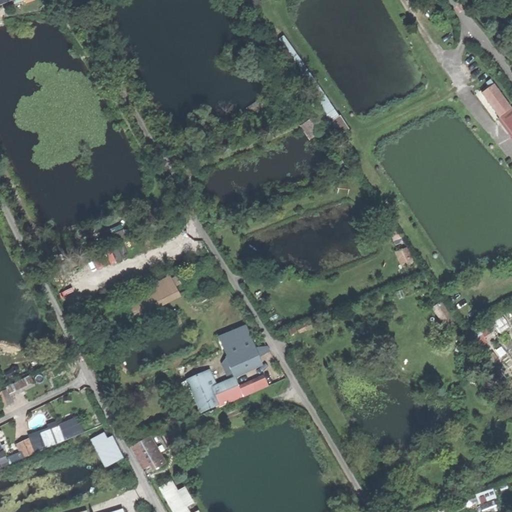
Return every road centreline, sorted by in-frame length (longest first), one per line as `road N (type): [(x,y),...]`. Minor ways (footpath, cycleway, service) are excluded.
road 1 (track): [(378,511),(72,0)]
road 2 (track): [(158,511),(0,199)]
